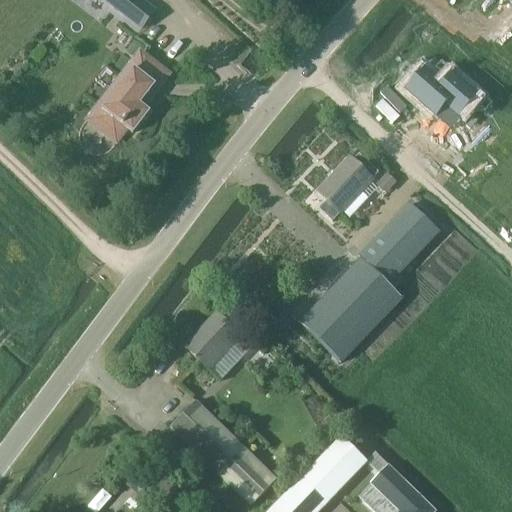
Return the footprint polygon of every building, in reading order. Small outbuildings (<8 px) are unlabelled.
[(154,13),(138,0),(103,0),(142,30),(154,13)] [(144,57),(102,112),(100,117),(100,123),(103,128),(107,131),(113,132),(118,131),(123,127),(133,135),(148,114),(139,107),(165,73),(144,57)] [(436,85),(423,73),(406,92),(434,118),(444,107),(457,120),(475,101),(446,74),(436,85)] [(349,160),(318,193),(327,202),(319,211),(333,225),(379,177),(358,156),(352,163),(349,160)] [(410,207),(358,261),(389,287),(440,235),(410,207)] [(358,261),(299,324),(339,364),(401,299),(389,287),(358,261)] [(209,374),(241,339),(218,317),(186,352),(209,374)] [(253,510),(278,484),(198,405),(173,431),(253,510)] [(320,511),(368,463),(340,438),(268,511),(320,511)] [(433,511),(389,468),(372,485),(394,506),(392,508),(395,511),(433,511)]
